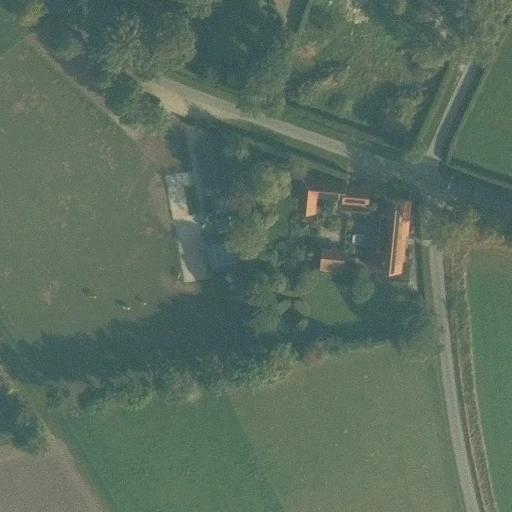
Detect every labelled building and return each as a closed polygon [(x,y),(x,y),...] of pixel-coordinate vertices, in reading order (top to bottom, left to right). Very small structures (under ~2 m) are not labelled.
[(127,0),(156,12),(160,0),(127,0)] [(200,161),(213,159),(210,142),(197,144),(200,161)] [(219,192),(213,159),(200,161),(206,194),(219,192)] [(300,193),(316,195),(344,197),(345,184),(345,181),(325,179),(325,176),(302,174),(300,193)] [(366,267),(381,268),(401,270),(405,232),(407,232),(410,200),(383,197),(377,250),(368,249),(366,267)]
